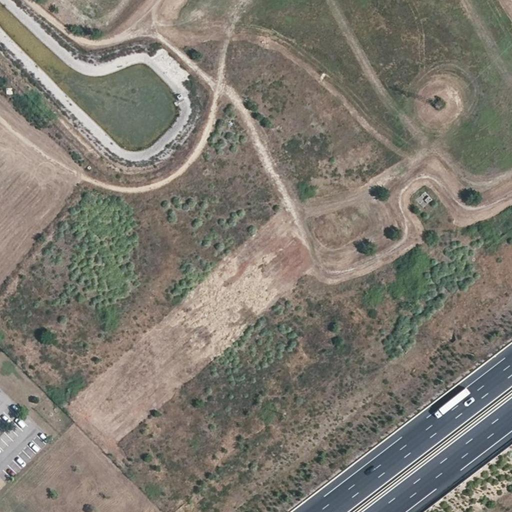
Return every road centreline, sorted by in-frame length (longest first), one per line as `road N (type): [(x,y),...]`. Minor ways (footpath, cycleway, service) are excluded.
road 1 (motorway): [(511,369),(326,511)]
road 2 (motorway): [(384,511),(511,414)]
